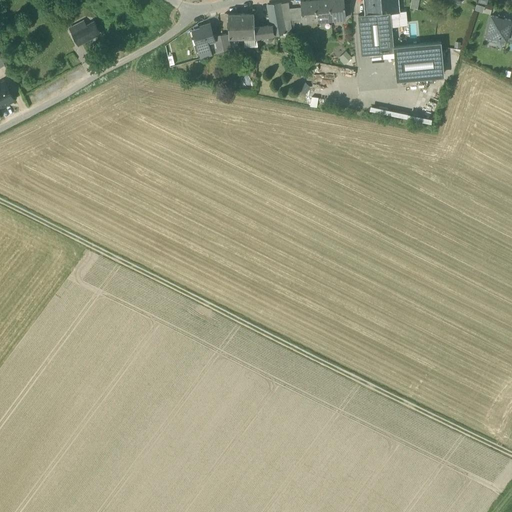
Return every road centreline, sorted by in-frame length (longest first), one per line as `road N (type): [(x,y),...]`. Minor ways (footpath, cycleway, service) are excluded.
road 1 (track): [(0,201),(511,452)]
road 2 (residential): [(0,128),(199,13)]
